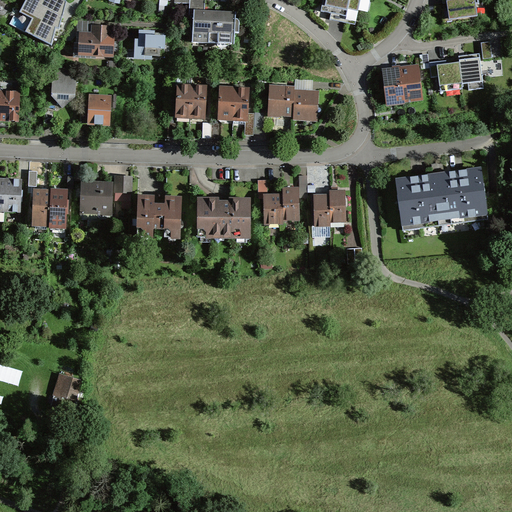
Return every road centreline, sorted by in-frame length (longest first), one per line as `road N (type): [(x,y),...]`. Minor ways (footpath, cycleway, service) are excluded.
road 1 (residential): [(0,148),(265,156),(326,154),(356,141)]
road 2 (track): [(511,345),(465,301),(382,269),(371,152)]
road 3 (residential): [(356,141),(379,156),(490,141)]
